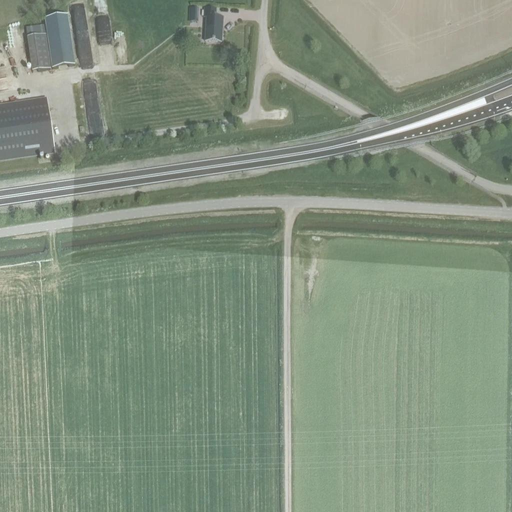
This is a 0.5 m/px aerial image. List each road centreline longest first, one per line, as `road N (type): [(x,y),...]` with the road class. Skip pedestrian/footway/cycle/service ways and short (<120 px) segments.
road 1 (unclassified): [(0,234),(249,204),(511,213)]
road 2 (trunk): [(0,198),(346,143)]
road 3 (unclassified): [(511,191),(279,67),(264,36),(264,0)]
road 4 (track): [(289,203),(286,511)]
road 5 (trunk): [(511,81),(346,143)]
road 6 (trunk): [(346,143),(416,132),(511,99)]
